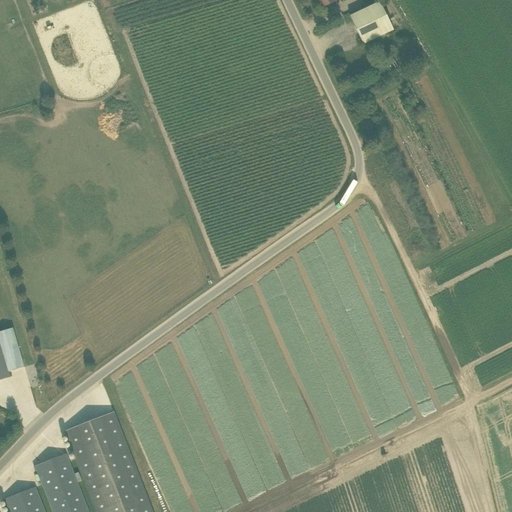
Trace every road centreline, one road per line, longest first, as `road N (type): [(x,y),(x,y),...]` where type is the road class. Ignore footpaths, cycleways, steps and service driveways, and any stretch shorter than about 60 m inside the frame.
road 1 (unclassified): [(0,464),(331,215),(364,179),(360,148),(288,0)]
road 2 (track): [(239,511),(469,402)]
road 3 (track): [(469,402),(364,179)]
